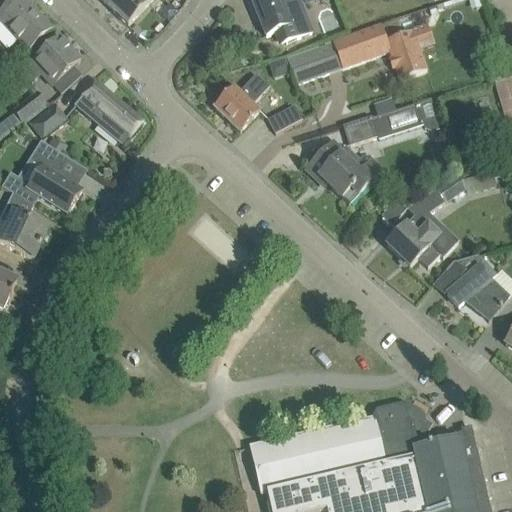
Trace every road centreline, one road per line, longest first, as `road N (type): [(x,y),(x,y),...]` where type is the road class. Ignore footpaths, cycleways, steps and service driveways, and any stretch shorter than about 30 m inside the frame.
road 1 (residential): [(511,434),(185,125)]
road 2 (residential): [(40,511),(36,343),(58,289),(185,125)]
